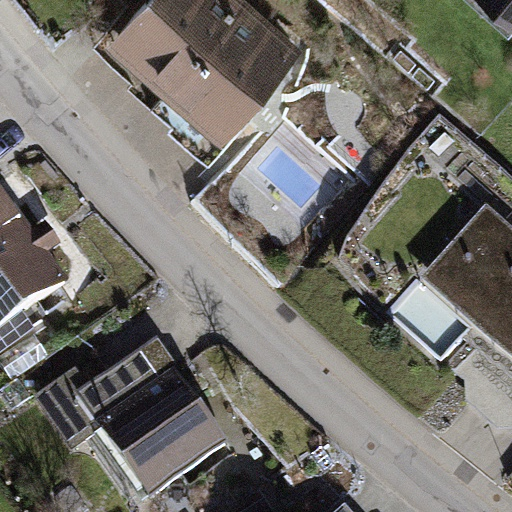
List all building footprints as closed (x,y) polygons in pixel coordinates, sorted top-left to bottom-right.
[(160,88),(239,0),(142,0),(107,40),(160,88)] [(248,0),(239,0),(160,88),(221,142),(304,49),(248,0)] [(511,0),(488,0),(511,21),(511,0)] [(30,235),(0,192),(0,333),(67,286),(46,257),(59,248),(43,226),(30,235)] [(511,239),(483,214),(423,285),(479,333),(447,369),(465,384),(465,407),(499,437),(511,435),(511,239)] [(150,504),(226,448),(171,374),(176,370),(155,341),(88,390),(75,372),(32,403),(70,455),(98,434),(150,504)]
